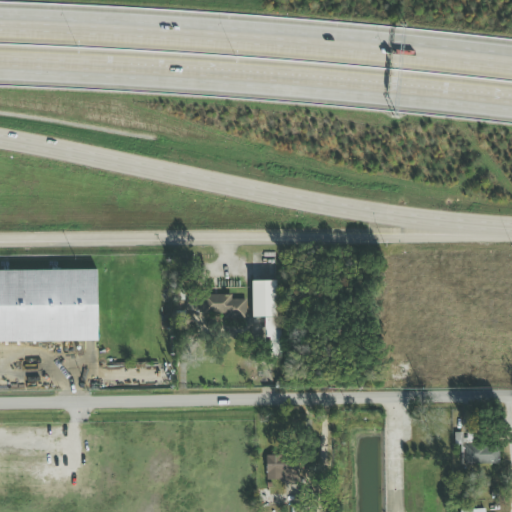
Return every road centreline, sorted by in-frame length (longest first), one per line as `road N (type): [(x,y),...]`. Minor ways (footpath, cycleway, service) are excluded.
road 1 (primary): [(0,140),(385,215),(511,231)]
road 2 (motorway): [(0,56),(511,94)]
road 3 (motorway): [(511,70),(0,32)]
road 4 (primary): [(0,241),(511,234)]
road 5 (residential): [(0,401),(511,395)]
